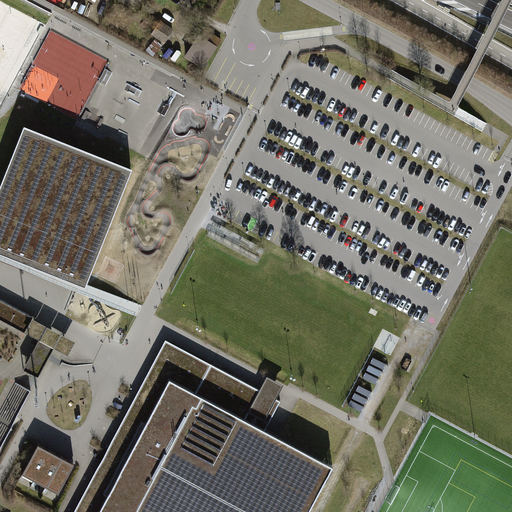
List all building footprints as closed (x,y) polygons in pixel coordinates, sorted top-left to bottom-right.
[(172,29),(160,21),(151,35),(163,43),(172,29)] [(199,36),(186,58),(203,68),(221,39),(210,32),(205,40),(199,36)] [(0,186),(0,249),(86,284),(130,169),(23,127),(0,186)] [(0,319),(24,333),(31,319),(0,302),(0,319)] [(31,319),(24,333),(38,340),(22,370),(36,378),(52,349),(66,356),(74,342),(31,319)] [(282,396),(171,337),(136,403),(77,511),(302,511),(322,476),(331,458),(267,424),(282,396)] [(21,475),(33,481),(49,453),(37,447),(21,475)] [(33,481),(46,488),(61,460),(49,453),(33,481)] [(46,488),(57,494),(73,466),(61,460),(46,488)]
